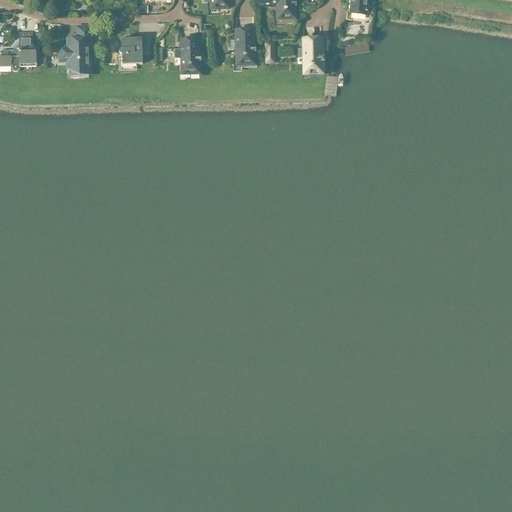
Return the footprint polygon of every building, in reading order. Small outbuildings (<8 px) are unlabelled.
[(203,0),(203,1),(207,1),(211,1),(211,8),(220,8),(220,10),(229,10),(228,0),(203,0)] [(286,20),(295,20),(294,0),(257,0),(257,8),(271,8),(271,4),(277,4),(278,18),(286,18),(286,20)] [(367,12),(367,10),(367,0),(351,0),(350,14),(366,15),(366,12),(367,12)] [(71,75),(89,75),(93,74),(92,48),(93,46),(93,29),(93,26),(90,26),(76,26),(76,39),(75,39),(75,41),(70,42),(70,49),(61,50),(61,61),(70,61),(71,75)] [(245,68),(254,68),(253,32),(236,33),(236,42),(229,42),(230,52),(237,52),(237,66),(245,66),(245,68)] [(1,58),(0,57),(0,68),(11,68),(11,69),(11,70),(12,71),(13,72),(14,72),(14,73),(15,73),(16,73),(17,73),(18,72),(19,72),(20,71),(20,70),(21,69),(21,68),(36,67),(37,67),(36,45),(33,45),(32,33),(19,34),(19,44),(13,51),(1,52),(1,58)] [(122,55),(123,66),(143,65),(142,39),(122,40),(122,49),(121,49),(121,50),(120,50),(120,51),(119,51),(119,52),(119,53),(119,54),(120,54),(120,55),(121,55),(122,55)] [(313,75),(322,75),(321,39),(304,40),(304,49),(297,49),(298,59),(305,59),(305,73),(313,73),(313,75)] [(191,76),(200,76),(199,41),(180,41),(180,51),(175,51),(176,60),(183,60),(183,74),(191,74),(191,76)] [(275,42),(264,43),(265,65),(276,65),(275,42)]
